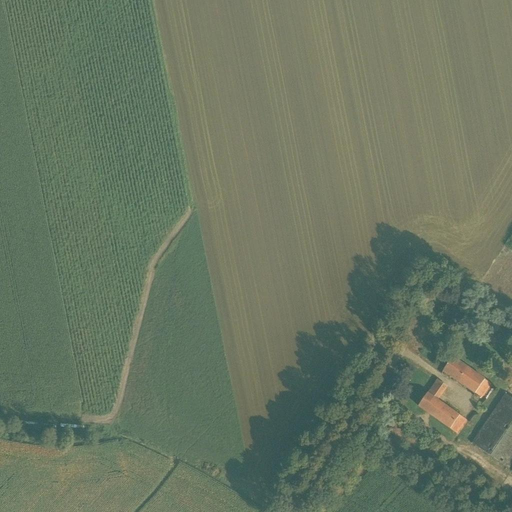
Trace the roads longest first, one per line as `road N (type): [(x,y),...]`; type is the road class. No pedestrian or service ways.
road 1 (track): [(0,443),(41,452),(155,445),(282,511)]
road 2 (unclassified): [(303,511),(370,398)]
